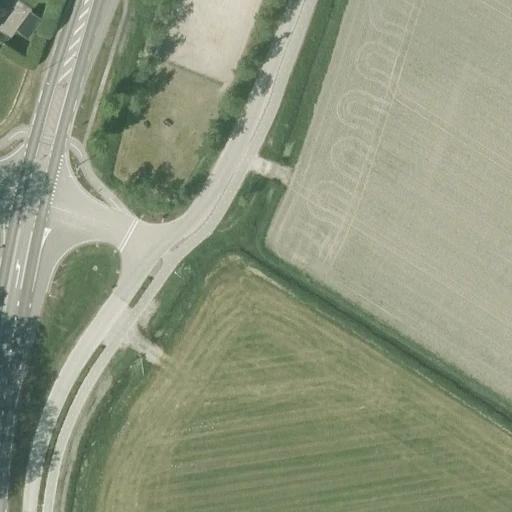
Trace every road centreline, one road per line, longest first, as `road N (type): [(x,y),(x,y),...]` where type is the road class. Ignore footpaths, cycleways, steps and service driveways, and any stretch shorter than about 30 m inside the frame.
road 1 (unclassified): [(27,511),(29,481),(60,388),(154,244)]
road 2 (unclassified): [(154,244),(191,222),(214,186),(295,0)]
road 3 (primary): [(43,204),(99,0)]
road 4 (primary): [(0,506),(23,298)]
road 5 (primary): [(76,0),(19,192)]
